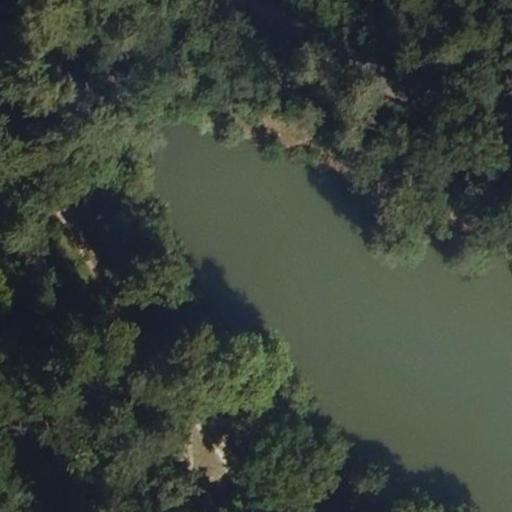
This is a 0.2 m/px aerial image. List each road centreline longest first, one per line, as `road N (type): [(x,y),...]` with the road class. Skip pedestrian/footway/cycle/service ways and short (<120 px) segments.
road 1 (track): [(0,113),(197,437)]
road 2 (tertiary): [(235,0),(428,122),(511,160)]
